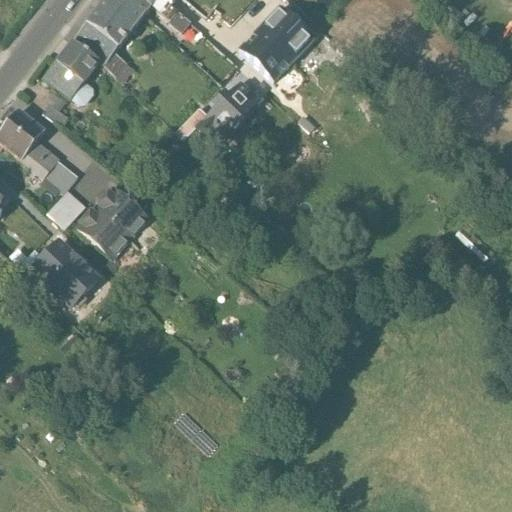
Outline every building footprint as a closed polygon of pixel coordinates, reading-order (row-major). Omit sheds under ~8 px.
[(127,8),(115,0),(109,0),(86,31),(116,53),(117,55),(132,36),(136,39),(139,35),(135,32),(144,21),(127,8)] [(154,0),(115,0),(127,8),(144,21),(152,10),(158,3),(154,0)] [(188,29),(158,3),(152,10),(157,19),(179,39),(188,29)] [(278,13),(258,34),(292,68),(313,46),(278,13)] [(116,53),(86,31),(72,49),(98,70),(104,75),(114,83),(125,70),(111,59),(116,53)] [(272,89),(292,68),(258,34),(238,56),(272,89)] [(98,70),(72,49),(44,84),(70,105),(71,103),(78,108),(82,108),(88,99),(88,95),(82,90),(98,70)] [(225,103),(222,101),(211,112),(214,115),(194,134),(204,144),(210,138),(219,147),(238,128),(236,127),(256,107),(239,90),(225,103)] [(68,123),(49,110),(41,119),(61,133),(68,123)] [(44,138),(17,117),(0,138),(0,149),(21,166),(35,149),(44,138)] [(57,167),(35,149),(21,166),(43,184),(57,167)] [(77,182),(57,167),(43,184),(63,200),(65,196),(77,182)] [(146,209),(129,193),(120,202),(138,219),(146,209)] [(120,202),(111,194),(94,213),(129,246),(147,227),(138,219),(120,202)] [(63,200),(46,219),(63,236),(84,213),(65,196),(63,200)] [(129,246),(94,213),(76,232),(111,265),(129,246)] [(96,285),(58,248),(23,284),(37,298),(45,289),(69,313),(96,285)] [(19,281),(0,261),(0,287),(7,294),(19,281)]
